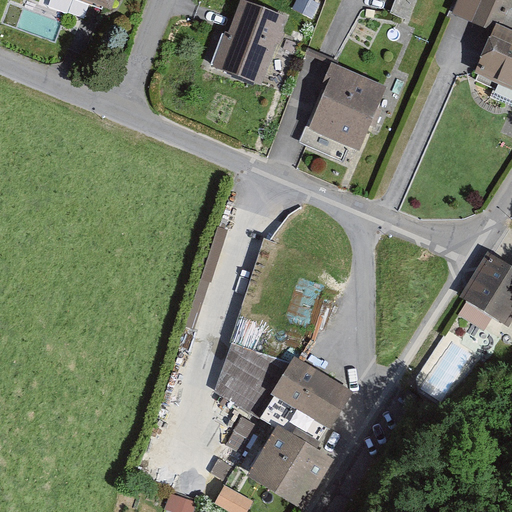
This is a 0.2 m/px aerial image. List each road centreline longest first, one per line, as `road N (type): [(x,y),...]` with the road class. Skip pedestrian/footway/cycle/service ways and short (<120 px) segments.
road 1 (residential): [(468,255),(125,115)]
road 2 (residential): [(315,511),(468,255)]
road 3 (residential): [(125,115),(0,64)]
road 4 (residential): [(167,0),(125,115)]
